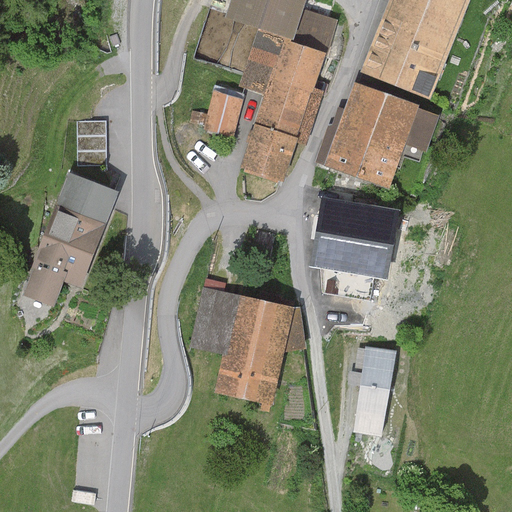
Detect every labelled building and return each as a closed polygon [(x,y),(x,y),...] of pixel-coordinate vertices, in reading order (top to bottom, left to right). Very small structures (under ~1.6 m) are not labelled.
[(305,0),(228,0),(223,19),(257,30),(289,40),(293,41),(303,10),(305,0)] [(468,0),(388,0),(360,72),(429,100),(468,0)] [(325,57),(337,21),(303,10),(293,41),(289,40),(288,42),(324,53),(323,56),(325,57)] [(289,40),(257,30),(238,87),(263,95),(253,125),(295,139),(294,143),(305,147),(324,91),(313,88),(323,56),(324,53),(288,42),(289,40)] [(417,106),(353,83),(344,110),(337,108),(331,125),(327,124),(314,163),(389,189),(404,145),(425,152),(438,117),(416,109),(417,106)] [(243,99),(213,91),(202,129),(233,138),(243,99)] [(295,139),(253,125),(239,167),(282,181),(294,143),(295,139)] [(120,190),(69,171),(36,255),(39,256),(24,294),(54,305),(64,280),(83,287),(120,190)] [(361,208),(315,200),(302,282),(310,296),(341,301),(343,288),(364,291),(375,223),(359,221),(361,208)] [(293,308),(203,288),(189,348),(221,355),(215,394),(271,406),(283,353),(304,349),(299,307),(293,308)] [(395,352),(365,347),(351,433),(381,437),(395,352)]
